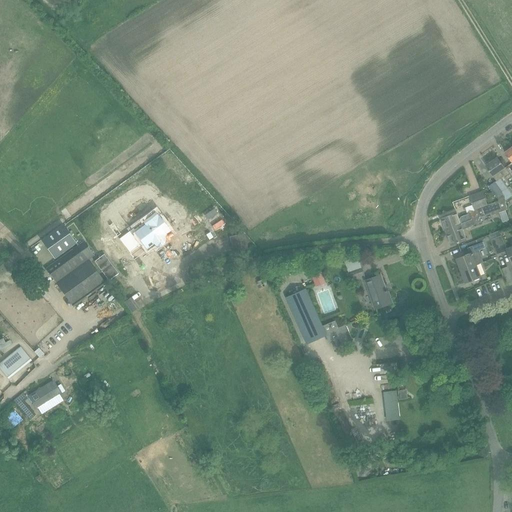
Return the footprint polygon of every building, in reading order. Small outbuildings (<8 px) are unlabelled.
[(489,187),(495,195),(496,197),(499,201),(505,199),(506,201),(511,197),(511,193),(509,189),(509,188),(502,179),(505,177),(501,172),(505,169),(497,158),(486,166),(497,181),(489,187)] [(470,196),(473,206),(475,210),(468,213),(468,215),(461,217),(461,219),(459,220),(457,214),(441,219),(445,229),(461,224),(470,220),(479,217),(477,210),(488,206),(488,205),(483,191),(470,196)] [(479,217),(470,220),(472,225),(482,222),(481,218),(491,214),(491,216),(507,210),(505,202),(506,201),(505,199),(499,201),(488,205),(488,206),(477,210),(479,217)] [(133,228),(119,239),(130,254),(144,243),(145,245),(148,248),(154,243),(155,244),(156,246),(165,239),(163,237),(169,232),(156,213),(144,222),(146,224),(136,232),(134,229),(133,228)] [(110,225),(109,225),(117,237),(121,234),(121,233),(120,233),(113,223),(110,225)] [(461,224),(445,229),(451,246),(460,242),(467,240),(463,229),(461,224)] [(54,258),(74,243),(62,225),(41,241),(54,258)] [(230,237),(234,252),(247,249),(243,233),(230,237)] [(502,235),(497,238),(503,253),(507,251),(511,262),(511,247),(507,249),(502,235)] [(503,253),(497,238),(490,240),(496,255),(503,253)] [(487,248),(484,242),(468,248),(470,254),(456,259),(461,271),(483,262),(479,251),(487,248)] [(85,244),(80,248),(88,260),(94,255),(85,244)] [(80,248),(47,272),(72,305),(104,281),(88,260),(80,248)] [(355,260),(356,267),(369,265),(368,258),(355,260)] [(484,262),(483,262),(461,271),(466,283),(481,277),(477,265),(484,262)] [(349,273),(351,280),(364,275),(362,268),(349,273)] [(366,281),(369,290),(376,309),(383,307),(382,305),(391,301),(387,290),(386,291),(380,276),(366,281)] [(256,283),(259,289),(268,285),(265,279),(256,283)] [(286,298),(307,344),(326,336),(322,327),(323,327),(306,289),(305,289),(305,290),(288,298),(287,297),(286,298)] [(134,297),(142,308),(149,302),(140,292),(134,297)] [(124,302),(131,312),(132,313),(139,308),(132,297),(124,302)] [(336,321),(328,324),(323,327),(322,327),(326,336),(329,342),(334,340),(338,348),(352,341),(353,339),(346,325),(339,328),(336,321)] [(53,348),(59,342),(54,337),(48,344),(53,348)] [(48,353),(52,350),(48,343),(43,347),(48,353)] [(0,362),(0,368),(1,369),(9,379),(32,360),(20,346),(0,362)] [(30,398),(36,406),(37,407),(45,402),(45,403),(46,402),(58,394),(52,384),(30,398)] [(13,401),(14,402),(30,420),(36,414),(25,402),(28,399),(22,392),(13,401)] [(4,425),(7,429),(10,432),(13,429),(7,422),(4,425)]
